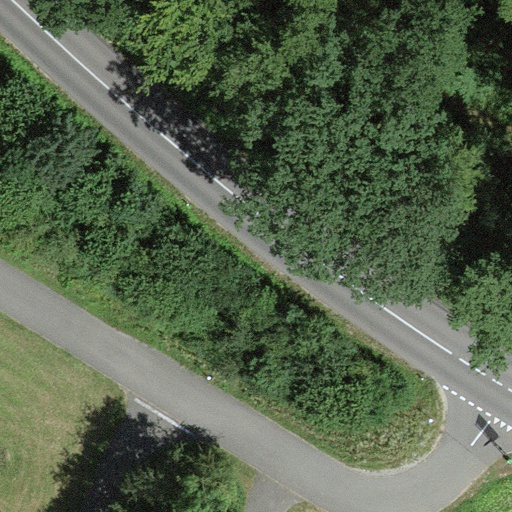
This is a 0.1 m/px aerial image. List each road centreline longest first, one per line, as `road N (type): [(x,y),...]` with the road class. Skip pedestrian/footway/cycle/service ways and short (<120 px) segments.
road 1 (tertiary): [(2,0),(159,138),(511,373)]
road 2 (residential): [(511,376),(439,474),(373,494),(256,448),(166,381)]
road 3 (residential): [(166,381),(0,281)]
road 4 (residential): [(92,511),(166,381)]
